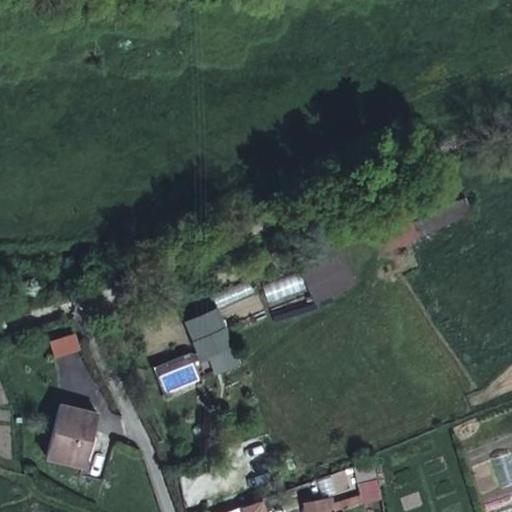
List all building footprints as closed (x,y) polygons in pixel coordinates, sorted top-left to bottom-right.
[(388,242),(451,225),(447,207),(383,224),(388,242)] [(294,264),(313,302),(355,281),(336,243),(294,264)] [(269,306),(304,290),(295,271),(260,287),(269,306)] [(179,319),(204,378),(239,363),(214,304),(179,319)] [(82,349),(78,335),(54,341),(59,356),(82,349)] [(186,351),(149,365),(160,392),(196,379),(186,351)] [(98,414),(65,404),(50,457),(84,467),(98,414)] [(511,458),(509,451),(490,458),(500,486),(511,481),(511,458)] [(360,490),(378,486),(374,463),(355,470),(360,490)] [(297,499),(298,511),(331,511),(329,496),(297,499)] [(265,511),(261,500),(243,506),(244,511),(265,511)]
